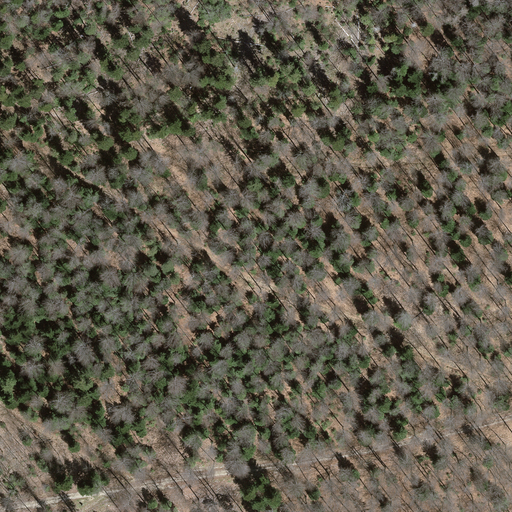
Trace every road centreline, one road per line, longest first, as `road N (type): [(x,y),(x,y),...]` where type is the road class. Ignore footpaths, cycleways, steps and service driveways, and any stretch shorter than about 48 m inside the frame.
road 1 (track): [(511,384),(260,283),(0,124)]
road 2 (track): [(0,104),(177,157),(246,169),(511,151)]
road 3 (track): [(511,418),(337,456),(0,508)]
road 4 (track): [(156,484),(89,460),(0,400)]
